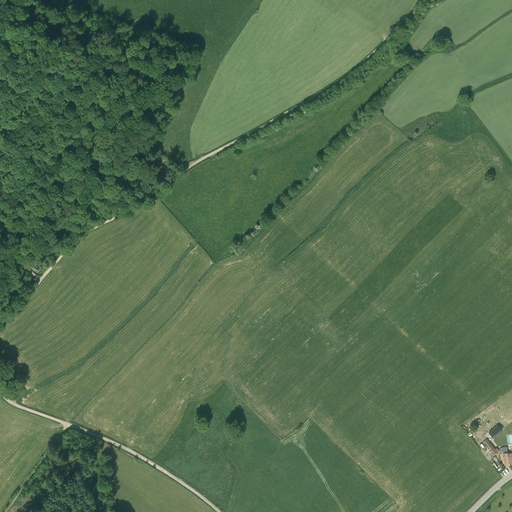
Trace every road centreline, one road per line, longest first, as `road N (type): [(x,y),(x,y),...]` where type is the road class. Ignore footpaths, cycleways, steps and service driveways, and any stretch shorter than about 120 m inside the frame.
road 1 (track): [(39,279),(85,232),(328,89),(421,0)]
road 2 (track): [(219,511),(138,455),(67,423)]
